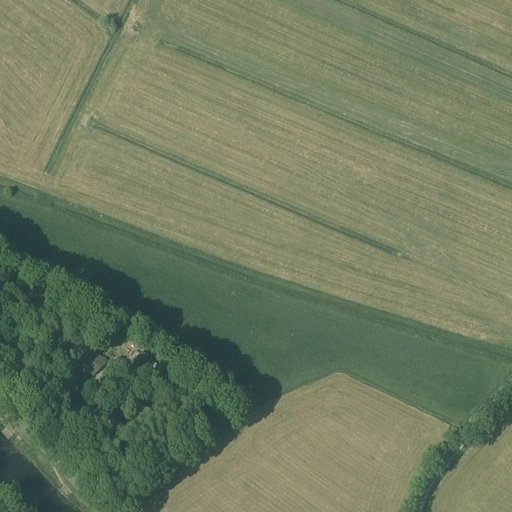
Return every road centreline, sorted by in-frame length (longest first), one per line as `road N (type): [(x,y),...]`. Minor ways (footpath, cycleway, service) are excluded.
road 1 (unclassified): [(417,511),(444,462),(511,388)]
road 2 (unclassified): [(102,511),(0,400)]
